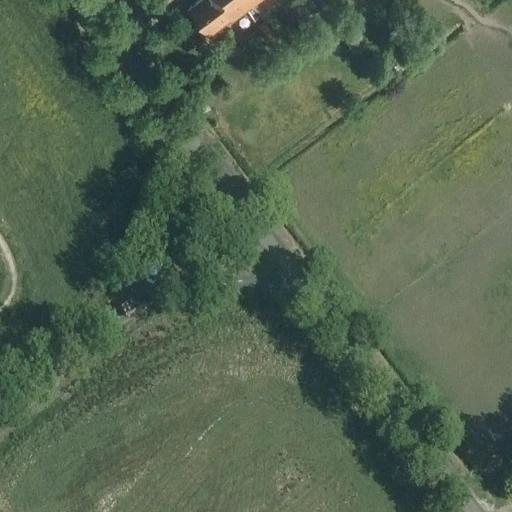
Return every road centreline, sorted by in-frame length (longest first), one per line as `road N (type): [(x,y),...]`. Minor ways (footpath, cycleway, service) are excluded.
road 1 (tertiary): [(472,511),(298,283)]
road 2 (tertiary): [(298,283),(190,141)]
road 3 (tertiary): [(190,141),(83,0)]
road 4 (tertiary): [(190,141),(176,223),(128,301)]
road 5 (tertiary): [(128,301),(227,282),(298,283)]
road 6 (tertiary): [(128,301),(0,404)]
